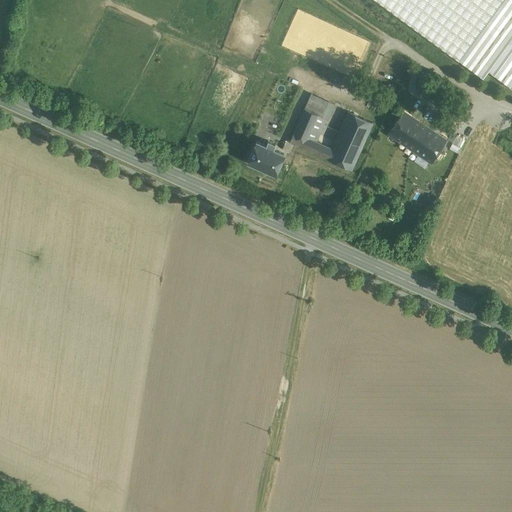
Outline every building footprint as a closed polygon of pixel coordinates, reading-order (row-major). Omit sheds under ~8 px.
[(502,0),(376,0),(459,60),(502,0)] [(511,0),(502,0),(459,60),(483,78),(489,71),(511,88),(511,0)] [(333,104),(311,94),(304,108),(318,115),(308,137),(317,141),(333,104)] [(318,115),(304,108),(290,141),(352,169),(373,122),(348,111),(332,148),(317,141),(308,137),(318,115)] [(446,139),(404,111),(389,134),(431,162),(446,139)] [(266,145),(256,141),(248,160),(275,172),(284,153),(273,148),(275,144),(267,140),(266,145)]
